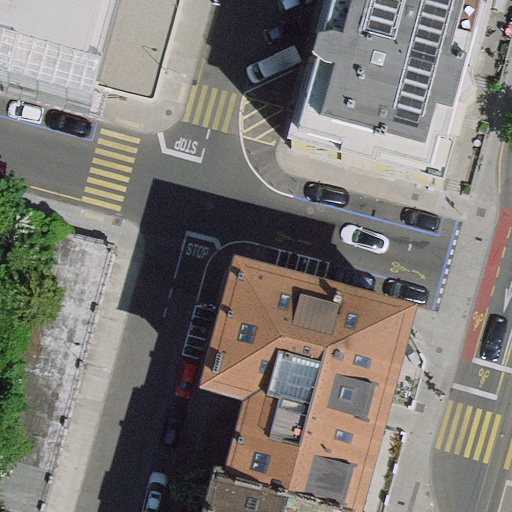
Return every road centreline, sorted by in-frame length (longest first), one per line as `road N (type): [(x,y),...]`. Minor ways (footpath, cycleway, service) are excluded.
road 1 (residential): [(199,197),(116,511)]
road 2 (residential): [(511,280),(199,197)]
road 3 (secondary): [(511,280),(470,433),(466,511)]
road 4 (residential): [(0,141),(199,197)]
road 5 (residential): [(248,0),(199,197)]
